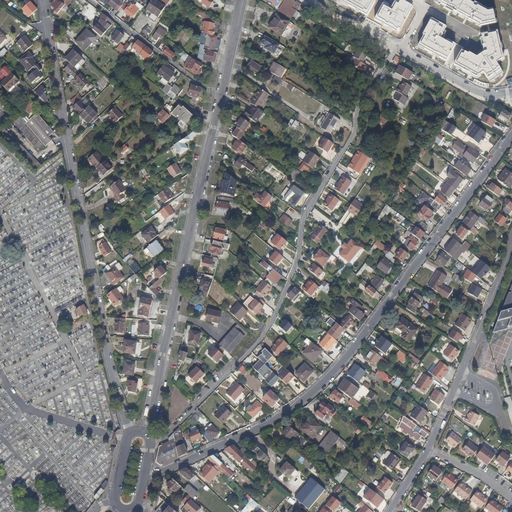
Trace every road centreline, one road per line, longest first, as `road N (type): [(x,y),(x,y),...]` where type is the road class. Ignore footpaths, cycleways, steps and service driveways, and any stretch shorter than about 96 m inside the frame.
road 1 (secondary): [(511,134),(332,376),(260,428),(142,476)]
road 2 (residential): [(148,445),(261,340),(295,270),(305,215),(395,44)]
road 3 (residential): [(129,433),(43,0)]
road 4 (secondary): [(221,95),(145,434)]
road 5 (residential): [(425,450),(511,237)]
road 6 (residential): [(221,95),(90,0)]
